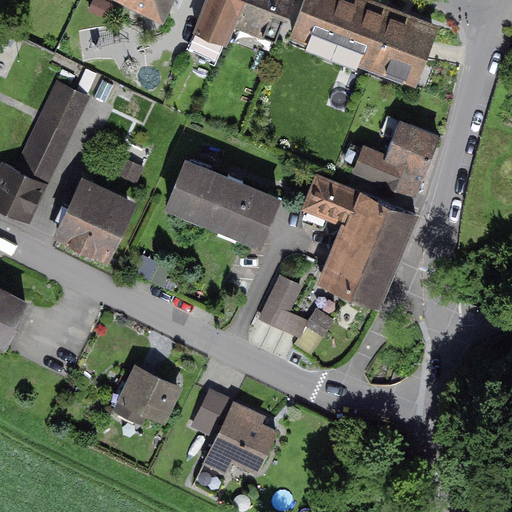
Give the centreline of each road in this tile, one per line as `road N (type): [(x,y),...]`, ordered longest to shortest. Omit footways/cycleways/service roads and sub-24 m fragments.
road 1 (residential): [(0,235),(315,385),(354,400),(443,411)]
road 2 (residential): [(494,19),(438,221),(434,268),(446,333)]
